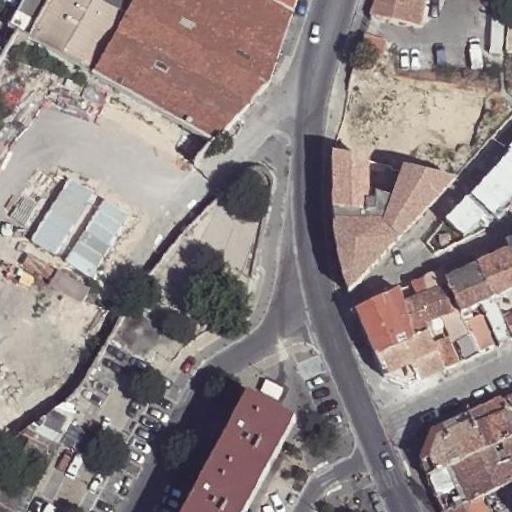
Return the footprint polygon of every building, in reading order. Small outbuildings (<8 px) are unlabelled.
[(378,0),(373,17),(423,27),(428,1),(422,0),(378,0)] [(388,45),(366,38),(362,52),(383,59),(388,45)] [(499,134),(511,120),(511,112),(397,88),(393,106),(421,112),(421,111),(443,116),(438,138),(486,148),(499,134)] [(341,118),(421,134),(424,124),(345,107),(341,118)] [(419,145),(421,134),(341,118),(338,132),(337,139),(417,155),(419,145)] [(427,147),(429,136),(421,134),(419,145),(427,147)] [(470,166),(486,148),(438,138),(426,177),(455,183),(470,166)] [(457,209),(438,230),(428,245),(436,256),(455,247),(499,225),(511,218),(511,150),(509,153),(481,184),(457,209)] [(389,169),(393,170),(405,173),(413,174),(415,164),(412,163),(411,167),(395,163),(395,165),(390,164),(389,169)] [(415,164),(413,174),(422,176),(424,166),(415,164)] [(378,201),(378,210),(369,209),(368,218),(342,217),(342,227),(335,227),(333,226),(334,234),(339,265),(348,294),(352,293),(375,269),(421,218),(455,183),(426,177),(422,176),(413,174),(405,173),(392,206),(378,201)] [(503,255),(509,252),(506,246),(500,248),(503,255)] [(495,302),(511,293),(511,258),(509,253),(491,262),(479,268),(495,302)] [(498,308),(495,302),(479,268),(475,260),(470,262),(474,270),(463,274),(446,283),(459,310),(461,315),(462,317),(482,308),(499,347),(511,341),(511,338),(503,319),(502,317),(499,311),(498,308)] [(444,278),(446,283),(463,274),(474,270),(470,262),(450,271),(451,275),(444,278)] [(424,326),(459,310),(446,283),(444,278),(442,275),(428,281),(413,288),(419,300),(403,307),(413,341),(427,335),(428,334),(424,326)] [(375,358),(413,341),(403,307),(400,294),(387,300),(356,314),(368,341),(375,358)] [(499,311),(502,317),(508,315),(504,307),(498,308),(499,311)] [(456,318),(463,332),(461,338),(464,342),(467,341),(470,346),(474,344),(466,325),(466,324),(462,317),(461,315),(456,318)] [(503,319),(511,338),(511,319),(511,320),(509,316),(503,319)] [(490,351),(495,349),(481,318),(466,324),(466,325),(474,344),(481,356),(490,351)] [(422,383),(445,372),(433,347),(427,335),(413,341),(375,358),(381,370),(385,380),(408,389),(422,383)] [(445,372),(458,366),(446,341),(433,347),(445,372)] [(185,511),(248,511),(296,425),(247,399),(185,511)] [(492,407),(471,417),(487,452),(511,440),(511,421),(511,419),(504,402),(492,407)] [(0,503),(17,511),(25,511),(76,419),(76,416),(74,410),(69,405),(62,405),(41,422),(19,436),(32,443),(12,478),(0,471),(0,503)] [(427,474),(430,481),(454,468),(487,452),(471,417),(463,421),(433,435),(422,464),(427,474)] [(454,468),(430,481),(436,494),(438,499),(462,487),(471,505),(481,500),(505,490),(511,486),(511,440),(487,452),(454,468)] [(505,490),(481,500),(471,505),(455,511),(511,511),(511,508),(508,511),(505,511),(486,511),(484,505),(490,503),(492,507),(508,500),(505,490)]
